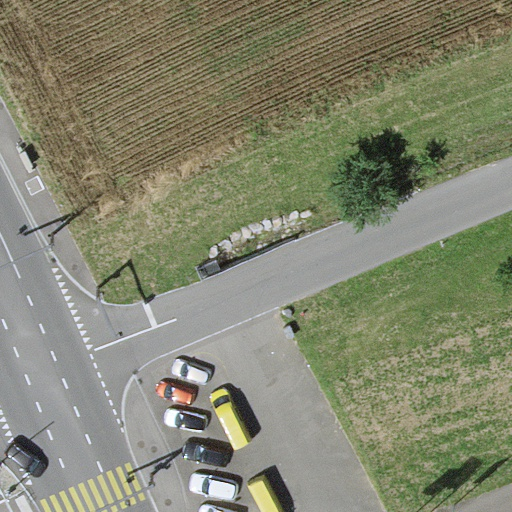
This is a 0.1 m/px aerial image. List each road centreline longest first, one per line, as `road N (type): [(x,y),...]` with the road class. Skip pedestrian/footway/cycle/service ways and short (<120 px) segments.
road 1 (tertiary): [(22,366),(166,321),(511,183)]
road 2 (unknown): [(166,321),(297,511)]
road 3 (primary): [(22,366),(90,511)]
